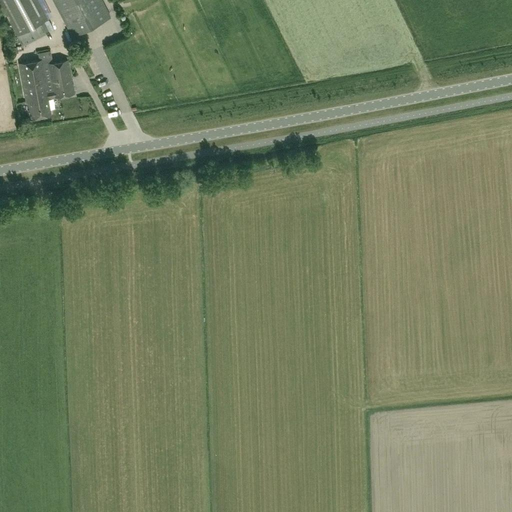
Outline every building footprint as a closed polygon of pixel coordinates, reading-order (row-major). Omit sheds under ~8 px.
[(0,0),(17,33),(48,19),(38,0),(0,0)] [(101,0),(53,0),(73,36),(110,16),(101,0)] [(24,43),(32,39),(28,33),(20,36),(24,43)] [(39,59),(19,62),(19,64),(26,102),(28,102),(30,118),(49,115),(51,114),(48,98),(75,93),(69,58),(53,61),(53,63),(44,65),(43,60),(40,61),(39,59)] [(77,107),(65,112),(67,118),(80,113),(77,107)]
